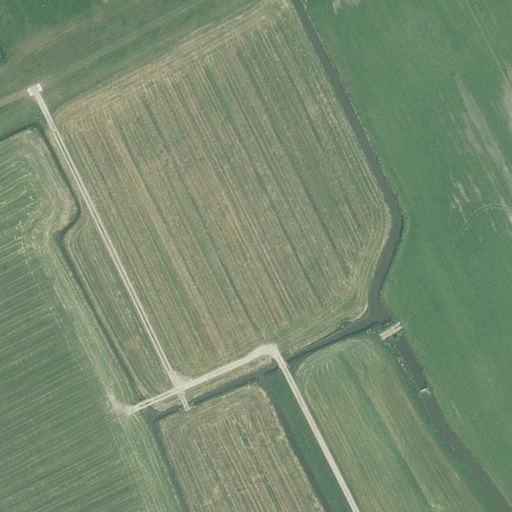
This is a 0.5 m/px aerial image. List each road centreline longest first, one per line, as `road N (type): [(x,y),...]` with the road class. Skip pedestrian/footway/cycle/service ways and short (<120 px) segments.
road 1 (track): [(357,511),(273,349),(179,390),(35,91)]
road 2 (track): [(0,108),(202,0)]
